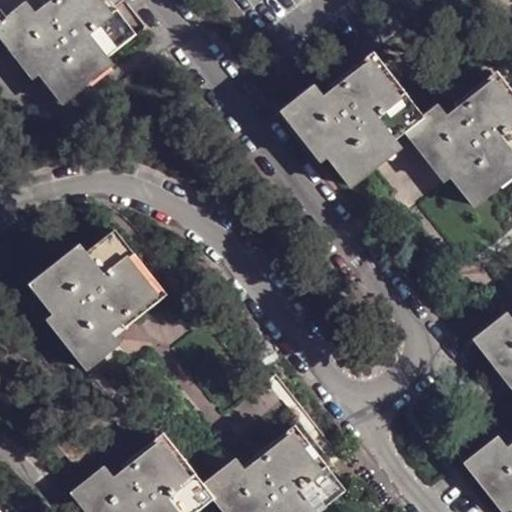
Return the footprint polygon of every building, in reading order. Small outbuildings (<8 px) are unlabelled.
[(0,0),(0,1),(5,8),(14,0),(30,0),(32,3),(36,0),(107,0),(111,4),(88,24),(106,46),(133,23),(115,0),(0,0)] [(60,94),(111,53),(106,46),(88,24),(111,4),(107,0),(36,0),(32,3),(30,0),(14,0),(5,8),(0,12),(0,30),(30,68),(36,63),(60,94)] [(332,77),(369,48),(365,45),(330,73),(332,77)] [(348,177),(401,137),(394,128),(377,106),(400,87),(369,48),(332,77),(321,84),(312,73),(277,100),(318,152),(323,147),(348,177)] [(455,95),(491,68),(488,64),(453,92),(455,95)] [(511,142),(498,124),(511,111),(511,94),(491,68),(455,95),(443,104),(436,94),(421,107),(402,122),(440,168),(447,164),(471,196),(511,163),(511,142)] [(402,122),(421,107),(404,84),(400,87),(377,106),(394,128),(402,122)] [(511,111),(498,124),(511,142),(511,111)] [(113,219),(84,240),(102,264),(127,246),(133,243),(113,219)] [(120,313),(156,286),(127,246),(102,264),(84,240),(78,232),(25,271),(51,304),(43,309),(85,358),(117,332),(109,322),(120,313)] [(156,286),(120,313),(123,317),(159,290),(156,286)] [(511,310),(504,300),(468,328),(509,379),(511,377),(511,310)] [(286,419),(252,445),(255,449),(289,422),(286,419)] [(511,503),(511,422),(503,430),(496,421),(459,450),(500,502),(508,498),(511,503)] [(312,511),(319,507),(315,501),(298,479),(322,461),(289,422),(255,449),(242,458),(234,447),(199,471),(212,488),(230,511),(312,511)] [(154,426),(120,454),(123,457),(156,430),(154,426)] [(187,511),(185,509),(166,486),(189,465),(156,430),(123,457),(110,466),(102,456),(67,482),(91,511),(187,511)] [(342,480),(326,458),(322,461),(298,479),(315,501),(342,480)] [(166,486),(185,509),(212,488),(199,471),(194,462),(189,465),(166,486)]
